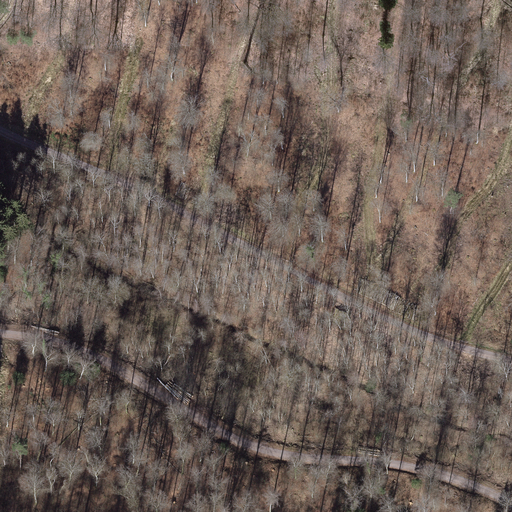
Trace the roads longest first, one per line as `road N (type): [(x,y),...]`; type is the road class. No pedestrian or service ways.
road 1 (track): [(0,129),(456,347),(511,361)]
road 2 (track): [(0,330),(60,336),(121,360),(189,405),(338,475),(511,500)]
